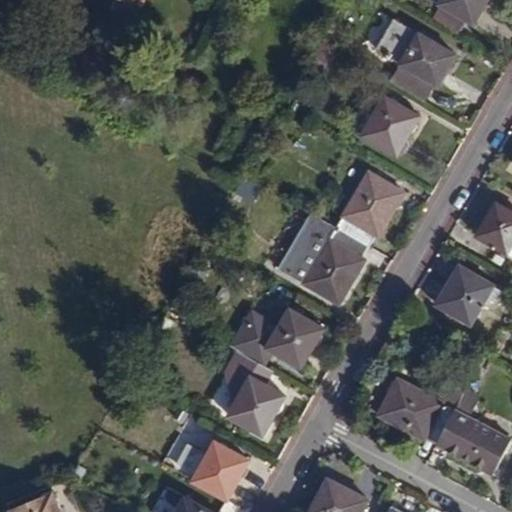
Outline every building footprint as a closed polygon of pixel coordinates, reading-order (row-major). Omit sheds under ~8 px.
[(100,0),(99,3),(128,15),(134,0),(100,0)] [(442,0),(439,5),(464,20),(474,26),(489,0),(442,0)] [(431,19),(456,34),(464,20),(439,5),(431,19)] [(391,59),(434,83),(438,86),(456,54),(409,27),(391,59)] [(376,74),(423,101),(434,83),(391,59),(386,56),(376,74)] [(396,157),(420,116),(386,96),(363,136),(396,157)] [(336,228),(369,247),(376,236),(380,237),(405,192),(369,171),(336,228)] [(507,256),(511,246),(511,211),(497,203),(476,238),(507,256)] [(363,259),(369,247),(336,228),(316,216),(310,228),(330,239),(304,285),(340,305),(365,260),(363,259)] [(471,326),(494,286),(460,266),(437,306),(471,326)] [(301,370),(326,330),(291,308),(266,348),(301,370)] [(265,384),(273,369),(241,351),(228,371),(233,396),(238,399),(228,416),(263,437),(287,396),(265,384)] [(426,437),(439,444),(466,391),(453,384),(443,403),(398,380),(379,416),(424,440),(426,437)] [(466,391),(439,444),(450,449),(449,453),(494,476),(511,441),(511,439),(471,418),(481,398),(466,391)] [(229,501),(250,460),(214,442),(194,483),(229,501)] [(362,511),(368,501),(329,480),(312,511),(362,511)] [(53,492),(50,485),(7,502),(11,509),(53,492)] [(62,511),(53,492),(11,509),(11,511),(62,511)] [(217,511),(187,495),(177,511),(217,511)]
